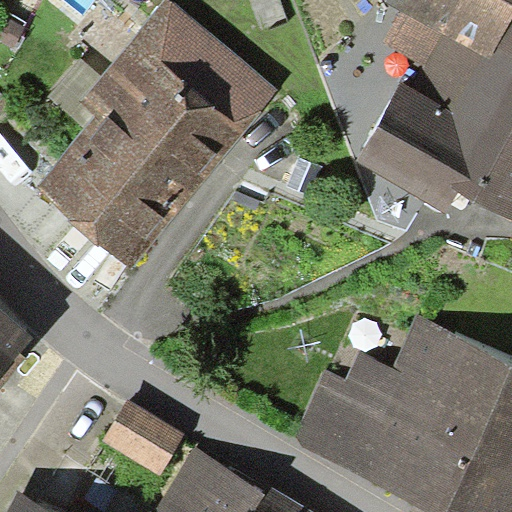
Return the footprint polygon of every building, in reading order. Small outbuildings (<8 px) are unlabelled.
[(96,115),(38,183),(132,261),(279,88),(174,0),(165,0),(79,101),(96,115)] [(511,0),(387,0),(402,7),(441,28),(444,27),(460,0),(511,0)] [(511,0),(460,0),(444,27),(511,63),(511,0)] [(422,63),(441,28),(402,7),(383,41),(422,63)] [(2,26),(0,28),(0,89),(12,100),(45,63),(2,26)] [(511,212),(511,63),(444,27),(414,84),(402,78),(357,161),(447,208),(460,185),(511,212)] [(0,378),(35,334),(0,304),(0,378)] [(511,511),(511,358),(416,315),(394,363),(360,347),(346,377),(325,368),(296,430),(305,447),(447,511),(511,511)] [(129,398),(104,440),(161,474),(187,433),(129,398)] [(158,511),(316,511),(268,481),(263,490),(196,445),(157,510),(158,511)] [(63,511),(20,489),(7,511),(63,511)]
